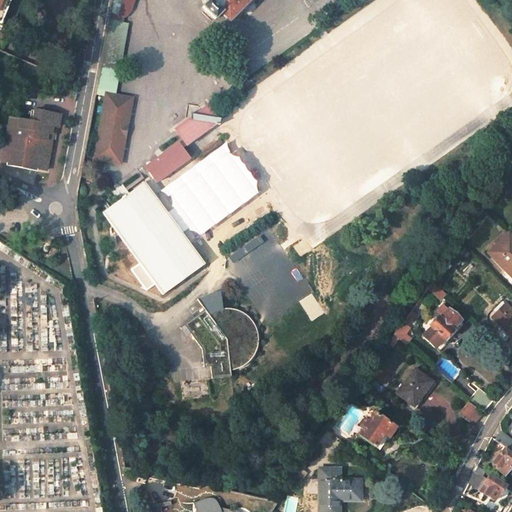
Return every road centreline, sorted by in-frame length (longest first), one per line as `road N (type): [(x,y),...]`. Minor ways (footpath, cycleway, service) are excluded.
road 1 (residential): [(121,511),(63,219)]
road 2 (residential): [(62,196),(102,0)]
road 3 (unclassified): [(511,394),(444,511)]
